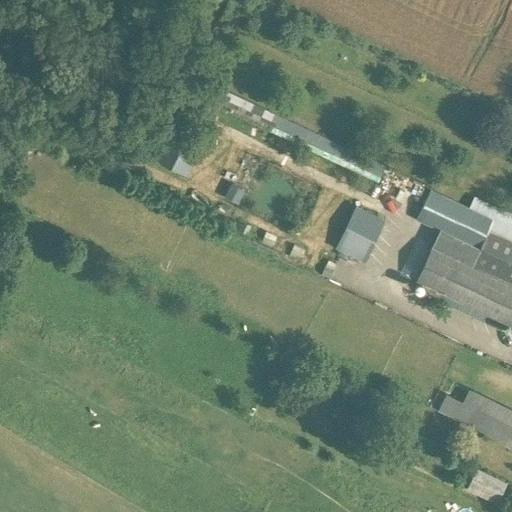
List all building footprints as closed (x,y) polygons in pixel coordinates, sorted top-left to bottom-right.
[(188,173),(205,130),(185,123),(168,166),(188,173)] [(238,203),(244,189),(231,182),(224,196),(238,203)] [(429,191),(414,220),(443,233),(476,248),(468,264),(454,257),(436,249),(420,282),(438,290),(433,300),(451,308),(452,306),(455,298),(505,322),(511,325),(508,333),(511,334),(511,241),(489,231),(494,220),(469,209),(429,191)] [(360,210),(341,252),(363,262),(382,220),(360,210)] [(275,386),(271,395),(280,399),(284,390),(275,386)] [(511,426),(462,402),(445,394),(437,411),(503,443),(502,444),(511,448),(511,447),(511,426)] [(506,482),(485,472),(475,494),(496,504),(506,482)]
